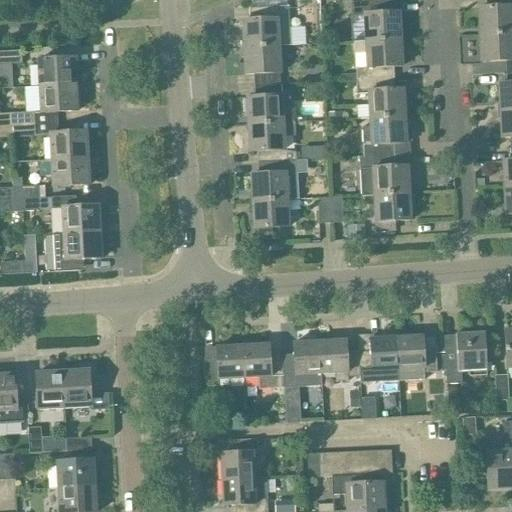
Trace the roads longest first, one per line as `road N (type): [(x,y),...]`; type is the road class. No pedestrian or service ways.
road 1 (residential): [(196,293),(169,0)]
road 2 (residential): [(468,271),(460,140),(429,0)]
road 3 (residential): [(468,271),(196,293)]
road 4 (residential): [(134,511),(122,300)]
road 5 (residential): [(122,300),(0,307)]
